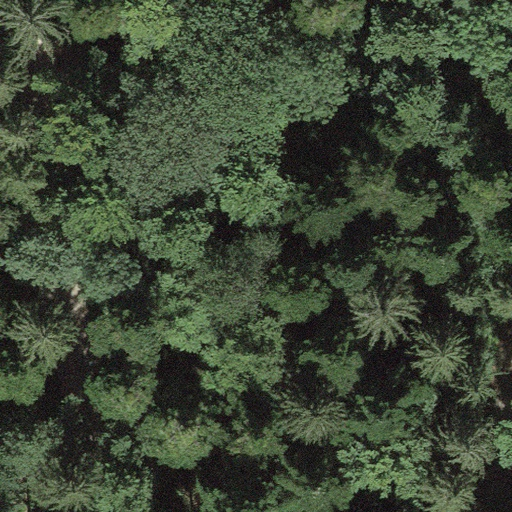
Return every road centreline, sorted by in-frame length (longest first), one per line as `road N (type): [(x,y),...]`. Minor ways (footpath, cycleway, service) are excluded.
road 1 (track): [(22,0),(14,219),(107,511)]
road 2 (track): [(511,333),(479,511)]
